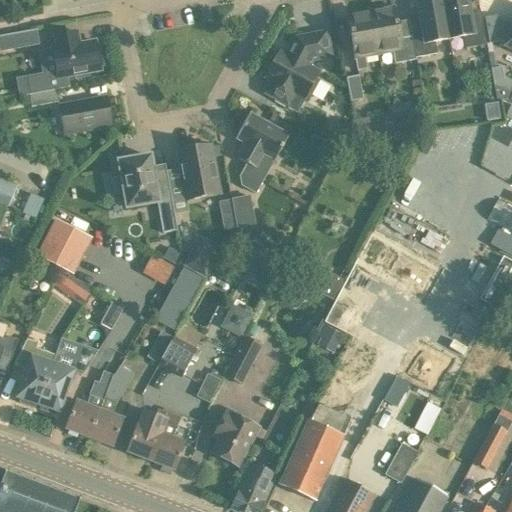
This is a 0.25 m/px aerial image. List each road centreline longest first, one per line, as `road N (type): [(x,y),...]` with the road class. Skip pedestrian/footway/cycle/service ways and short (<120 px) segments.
road 1 (residential): [(165,0),(127,11),(123,28),(137,106),(156,125),(209,114),(261,20),(258,0)]
road 2 (primary): [(171,511),(0,449)]
